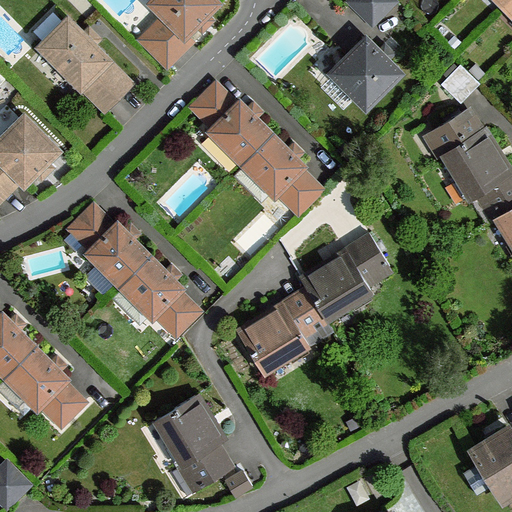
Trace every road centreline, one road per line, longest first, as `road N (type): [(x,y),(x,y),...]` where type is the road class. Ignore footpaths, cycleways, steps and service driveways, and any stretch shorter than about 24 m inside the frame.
road 1 (residential): [(256,0),(246,23),(86,186),(0,238)]
road 2 (residential): [(245,511),(511,370)]
road 3 (unknown): [(86,186),(208,277)]
road 4 (unknown): [(0,294),(108,389)]
